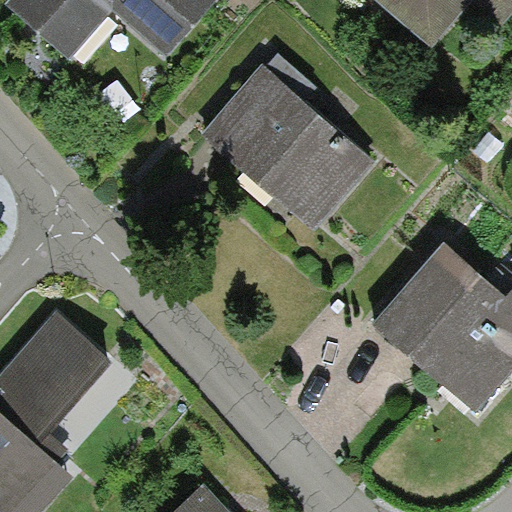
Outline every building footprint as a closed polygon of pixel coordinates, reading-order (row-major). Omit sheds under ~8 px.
[(6,0),(0,7),(0,14),(55,62),(100,10),(150,53),(195,0),(6,0)] [(511,0),(375,0),(434,50),(475,1),(501,22),(511,8),(511,0)] [(254,78),(199,139),(302,232),(357,171),(254,78)] [(433,254),(367,331),(469,418),(511,368),(511,308),(500,298),(493,306),(433,254)] [(0,380),(0,435),(19,453),(100,364),(53,322),(0,380)] [(0,435),(0,511),(2,511),(40,472),(19,453),(0,435)] [(204,511),(193,499),(178,511),(204,511)]
